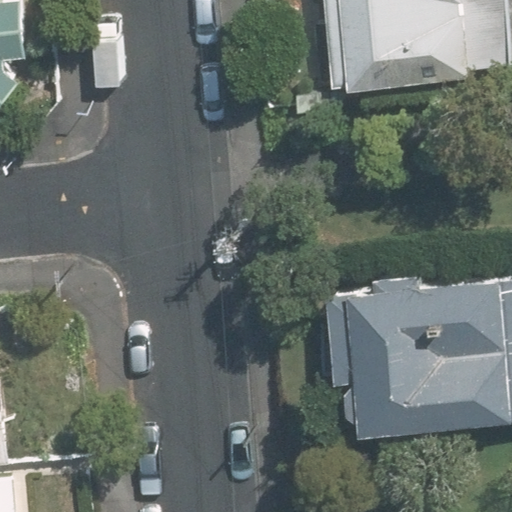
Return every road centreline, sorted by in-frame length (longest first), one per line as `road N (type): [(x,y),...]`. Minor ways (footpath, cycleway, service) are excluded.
road 1 (residential): [(197,511),(172,184)]
road 2 (residential): [(172,184),(154,0)]
road 3 (residential): [(0,203),(172,184)]
